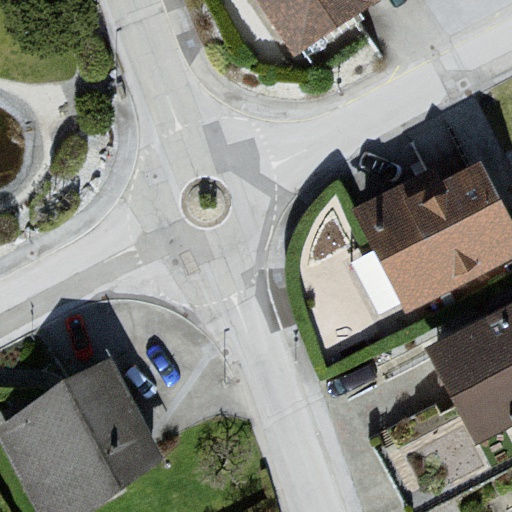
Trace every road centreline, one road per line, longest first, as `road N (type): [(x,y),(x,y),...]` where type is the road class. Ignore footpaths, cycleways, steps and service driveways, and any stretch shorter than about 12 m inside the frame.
road 1 (residential): [(511,45),(256,174)]
road 2 (residential): [(222,255),(315,511)]
road 3 (residential): [(0,303),(159,231)]
road 4 (residential): [(132,0),(185,149)]
